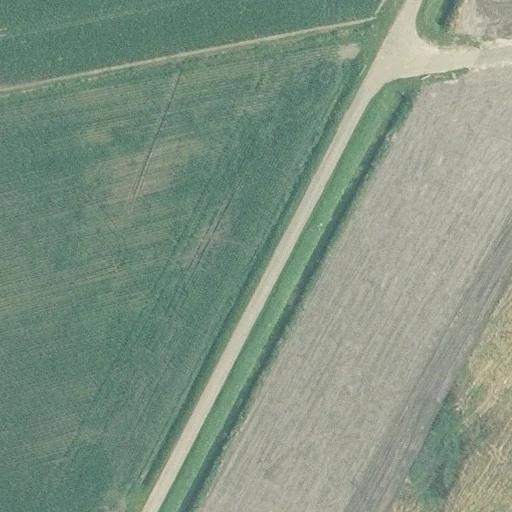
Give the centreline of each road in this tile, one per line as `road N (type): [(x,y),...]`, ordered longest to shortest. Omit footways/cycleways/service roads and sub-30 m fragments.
road 1 (unclassified): [(153,511),(389,61)]
road 2 (unclassified): [(389,61),(447,67),(511,56)]
